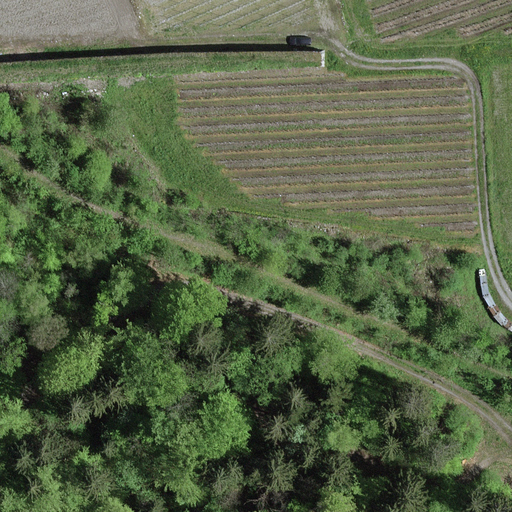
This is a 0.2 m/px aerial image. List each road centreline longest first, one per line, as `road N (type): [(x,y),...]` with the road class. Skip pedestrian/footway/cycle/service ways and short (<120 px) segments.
road 1 (track): [(37,50),(310,37),(368,62),(456,67),(475,86),(489,249),(511,300)]
road 2 (track): [(511,436),(447,386),(223,291)]
